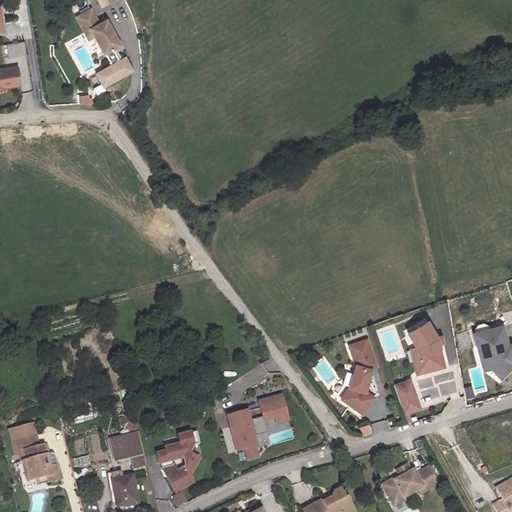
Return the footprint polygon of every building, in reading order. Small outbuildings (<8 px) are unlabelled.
[(77,27),(85,42),(92,39),(95,46),(104,64),(105,63),(113,60),(121,55),(109,30),(101,34),(93,18),(77,27)] [(92,39),(85,42),(89,50),(95,46),(92,39)] [(4,44),(6,64),(27,62),(25,42),(4,44)] [(113,60),(105,63),(112,76),(96,83),(103,96),(132,82),(125,69),(119,72),(113,60)] [(0,95),(21,93),(19,76),(0,78),(0,95)] [(426,321),(407,333),(416,348),(423,374),(444,369),(437,339),(426,321)] [(501,327),(473,335),(475,344),(478,343),(479,347),(484,346),(488,361),(483,363),(486,371),(489,370),(499,380),(511,366),(511,344),(511,345),(506,346),(501,327)] [(349,346),(355,365),(349,388),(345,394),(353,400),(349,405),(362,414),(374,398),(365,391),(371,370),(370,369),(371,367),(375,366),(366,339),(349,346)] [(423,374),(416,348),(410,350),(417,376),(423,374)] [(410,382),(394,387),(404,417),(420,411),(410,382)] [(341,399),(349,405),(353,400),(345,394),(341,399)] [(262,410),(229,417),(236,451),(244,449),(254,447),(256,447),(255,439),(268,436),(265,424),(276,421),(277,427),(290,425),(284,399),(261,404),(261,406),(262,410)] [(261,406),(228,413),(229,417),(262,410),(261,406)] [(129,413),(119,416),(121,423),(131,420),(129,413)] [(15,454),(25,451),(25,449),(39,445),(33,423),(9,430),(15,454)] [(360,426),(362,435),(371,433),(370,424),(360,426)] [(138,429),(111,436),(116,457),(132,453),(144,450),(138,429)] [(168,452),(158,454),(160,463),(162,463),(164,468),(168,467),(172,475),(170,476),(178,491),(193,482),(190,475),(199,459),(197,458),(191,454),(189,446),(194,445),(200,443),(197,432),(180,436),(182,444),(166,448),(168,452)] [(31,479),(37,478),(45,475),(47,481),(61,478),(55,455),(53,453),(52,453),(50,452),(46,453),(43,444),(39,445),(25,449),(25,451),(27,458),(26,459),(31,479)] [(197,458),(194,445),(189,446),(191,454),(197,458)] [(71,466),(90,464),(89,456),(76,457),(75,446),(69,446),(71,466)] [(254,447),(244,449),(246,460),(256,458),(254,447)] [(144,450),(132,453),(135,464),(147,461),(144,450)] [(31,479),(26,459),(21,460),(27,480),(31,479)] [(477,467),(483,474),(488,470),(482,463),(477,467)] [(398,498),(399,500),(414,492),(415,496),(433,487),(423,469),(412,476),(409,471),(406,473),(402,466),(392,472),(394,477),(377,487),(386,503),(398,498)] [(168,467),(164,468),(176,492),(178,491),(170,476),(172,475),(168,467)] [(132,472),(111,477),(117,504),(138,498),(132,472)] [(45,475),(37,478),(38,484),(47,481),(45,475)] [(503,503),(493,508),(495,511),(511,511),(511,483),(497,491),(503,503)] [(177,508),(187,502),(181,490),(170,496),(177,508)] [(327,495),(296,510),(296,511),(345,511),(340,501),(338,502),(333,490),(327,493),(327,495)] [(400,502),(399,500),(398,498),(386,503),(389,508),(400,502)]
